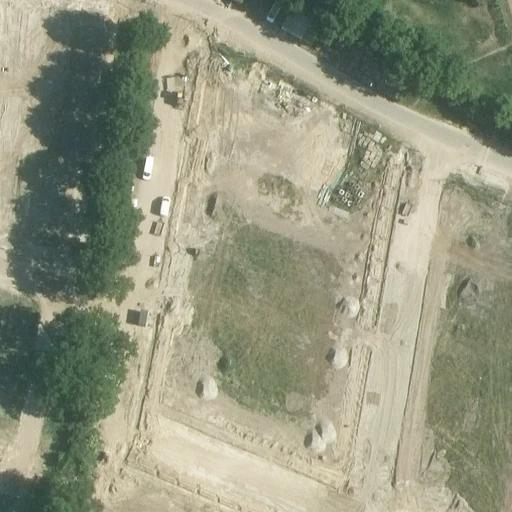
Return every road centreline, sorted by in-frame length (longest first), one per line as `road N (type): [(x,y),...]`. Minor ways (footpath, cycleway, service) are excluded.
road 1 (residential): [(448,137),(432,171),(373,484),(360,511)]
road 2 (residential): [(118,313),(170,28),(184,0)]
road 3 (residential): [(188,0),(448,137)]
road 4 (residential): [(309,511),(117,433)]
road 5 (residential): [(117,433),(96,501),(76,509),(0,480)]
road 6 (residential): [(118,313),(0,264)]
road 7 (residential): [(117,433),(100,409),(118,313)]
